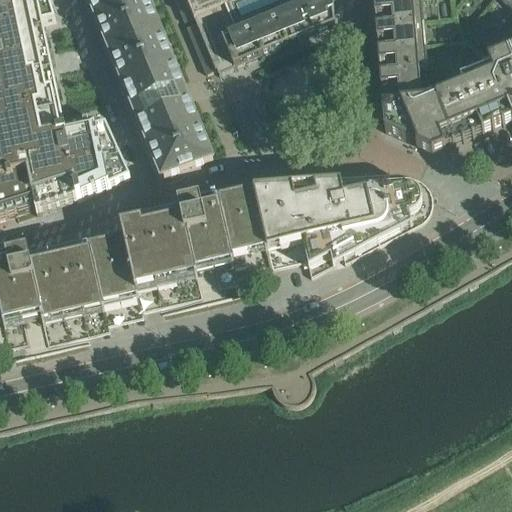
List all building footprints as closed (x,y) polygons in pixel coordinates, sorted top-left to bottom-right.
[(0,0),(0,223),(33,213),(35,212),(36,217),(35,217),(36,219),(60,211),(74,207),(77,206),(77,205),(130,181),(106,129),(66,137),(51,67),(42,27),(55,24),(47,0),(0,0)] [(213,162),(145,0),(87,0),(161,180),(213,162)] [(184,0),(194,21),(200,39),(203,44),(205,50),(208,56),(215,75),(216,74),(219,79),(234,73),(234,71),(235,71),(225,48),(238,42),(237,39),(312,8),(308,0),(184,0)] [(238,42),(225,48),(235,71),(237,70),(247,66),(335,29),(333,1),(333,0),(308,0),(312,8),(237,39),(238,42)] [(511,14),(496,2),(493,0),(403,0),(403,3),(407,52),(412,106),(405,107),(421,150),(433,156),(445,151),(453,148),(453,149),(456,148),(455,147),(462,143),(463,145),(466,144),(465,143),(472,139),(473,141),(475,140),(475,138),(482,135),(483,137),(485,136),(484,134),(492,131),(493,133),(495,132),(494,130),(502,127),(503,129),(505,128),(505,126),(511,122),(511,14)] [(511,0),(498,0),(496,2),(511,14),(511,0)] [(422,3),(374,7),(375,18),(376,18),(377,29),(376,30),(376,31),(424,27),(422,3)] [(177,7),(180,13),(188,10),(186,4),(177,7)] [(180,13),(182,19),(191,15),(188,10),(180,13)] [(193,21),(191,15),(182,19),(185,25),(193,21)] [(187,30),(189,36),(198,33),(195,27),(187,30)] [(426,51),(424,27),(376,31),(377,42),(378,42),(379,53),(378,53),(378,55),(407,52),(426,51)] [(189,36),(192,42),(200,39),(198,33),(189,36)] [(192,42),(194,48),(203,44),(200,39),(192,42)] [(194,48),(197,54),(205,50),(203,44),(194,48)] [(197,54),(199,60),(207,57),(208,56),(205,50),(197,54)] [(426,51),(407,52),(378,55),(379,66),(380,66),(381,77),(380,77),(380,79),(428,75),(426,51)] [(207,57),(199,60),(202,66),(209,63),(207,57)] [(209,63),(202,66),(204,72),(212,69),(209,63)] [(212,69),(204,72),(207,78),(213,75),(214,75),(212,69)] [(420,77),(428,76),(428,75),(380,79),(381,90),(382,90),(383,109),(383,110),(422,106),(422,105),(420,77)] [(421,228),(423,226),(426,224),(429,221),(430,217),(432,213),(432,209),(433,206),(432,203),(432,200),(430,196),(428,192),(426,189),(423,187),(419,184),(416,183),(412,182),(409,181),(405,181),(255,193),(272,273),(307,265),(311,281),(344,264),(345,268),(418,230),(421,228)] [(6,258),(7,262),(0,263),(0,354),(10,352),(12,364),(90,346),(89,340),(110,335),(108,329),(143,321),(142,315),(161,311),(162,317),(241,299),(237,281),(272,273),(255,193),(218,202),(219,208),(202,212),(200,202),(178,207),(181,217),(141,225),(121,230),(124,241),(30,263),(28,253),(6,258)]
